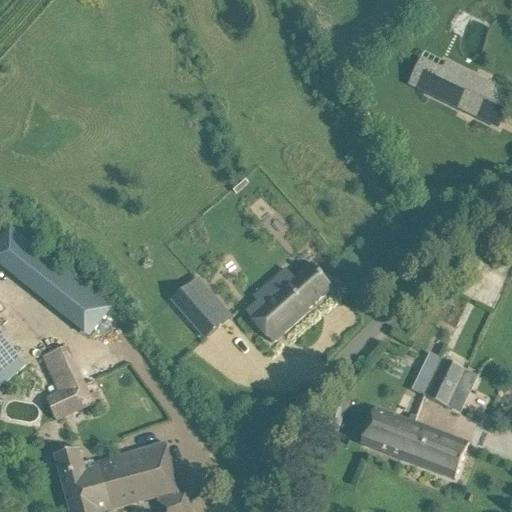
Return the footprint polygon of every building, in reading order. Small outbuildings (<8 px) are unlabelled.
[(432,94),(498,126),(511,97),(511,95),(447,63),(432,94)] [(0,241),(0,264),(89,335),(110,309),(10,229),(0,241)] [(273,344),(310,311),(309,310),(333,289),(312,265),(294,280),(286,271),(272,283),(280,292),(263,307),(259,303),(247,314),(273,344)] [(206,339),(224,324),(203,300),(209,294),(197,280),(173,301),(206,339)] [(0,336),(0,385),(24,366),(0,336)] [(93,405),(69,349),(49,357),(64,390),(60,392),(70,415),(93,405)] [(432,355),(423,374),(432,379),(441,359),(432,355)] [(432,379),(423,397),(448,409),(466,371),(441,359),(432,379)] [(361,445),(402,460),(413,431),(415,424),(375,409),(361,445)] [(413,431),(402,460),(456,481),(470,444),(415,424),(413,431)] [(54,455),(69,511),(111,511),(157,500),(158,501),(156,502),(159,511),(191,511),(185,492),(178,494),(165,443),(85,464),(81,447),(54,455)]
